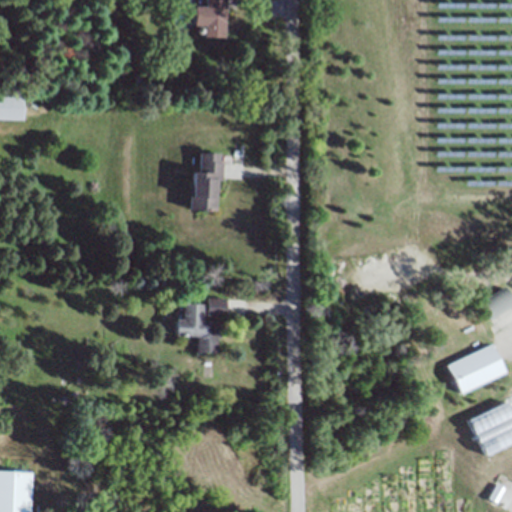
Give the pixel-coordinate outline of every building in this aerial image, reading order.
[(225,0),(225,36),(203,36),(203,25),(193,25),(194,5),(204,6),(204,0),(225,0)] [(0,95),(20,96),(20,119),(0,118),(0,95)] [(215,209),(189,208),(189,193),(191,193),(192,170),(199,170),(199,151),(221,152),(220,179),(216,179),(215,209)] [(511,304),(511,306),(488,322),(486,319),(477,305),(478,304),(480,303),(502,288),(511,303),(511,304)] [(207,296),(226,297),(224,315),(206,314),(207,296)] [(216,320),(216,352),(196,352),(196,335),(174,335),(174,318),(181,318),(181,302),(201,302),(201,320),(216,320)] [(502,375),(458,395),(445,366),(489,346),(502,375)] [(0,511),(0,469),(29,471),(27,511),(0,511)]
